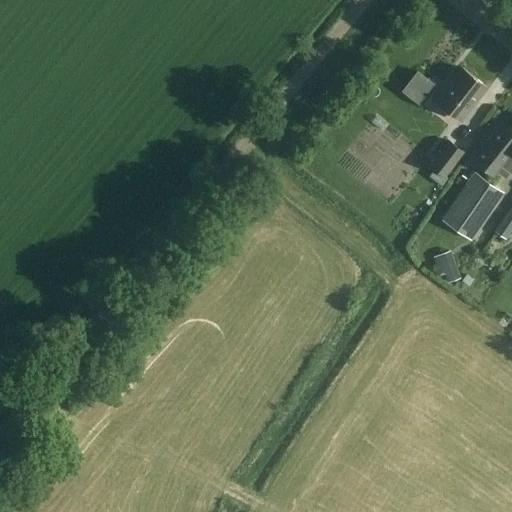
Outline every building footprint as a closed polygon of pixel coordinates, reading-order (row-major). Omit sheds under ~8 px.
[(486,87),(462,67),(445,88),(443,86),(434,97),(460,119),(486,87)] [(511,124),(510,127),(502,120),(482,144),(484,146),(475,158),(492,172),(499,163),(511,173),(511,170),(511,124)] [(463,151),(447,139),(428,164),(445,176),(463,151)] [(504,192),(474,172),(441,219),(471,240),(504,192)] [(511,230),(511,205),(495,232),(506,239),(511,230)]
